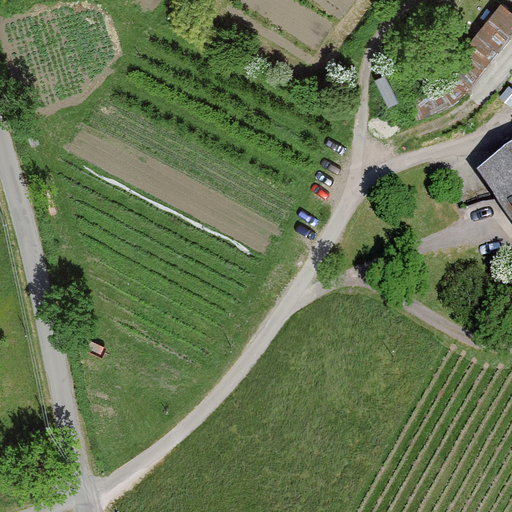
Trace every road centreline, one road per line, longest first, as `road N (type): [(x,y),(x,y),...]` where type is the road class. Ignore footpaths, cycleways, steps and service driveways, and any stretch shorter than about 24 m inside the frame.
road 1 (unclassified): [(81,493),(37,264),(0,132)]
road 2 (track): [(350,202),(371,53),(415,0)]
road 3 (track): [(511,51),(455,113),(422,130),(359,140)]
